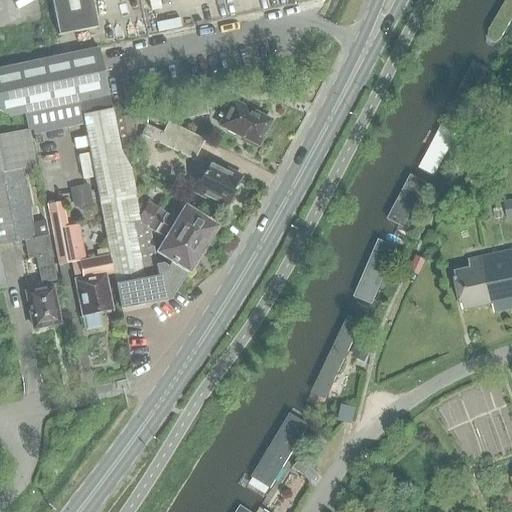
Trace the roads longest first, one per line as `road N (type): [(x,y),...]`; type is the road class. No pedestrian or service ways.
road 1 (primary): [(76,511),(209,327),(365,50)]
road 2 (residential): [(311,511),(365,432),(441,379),(511,350)]
